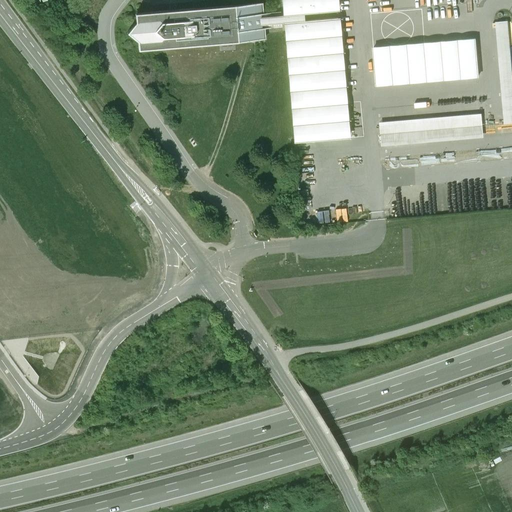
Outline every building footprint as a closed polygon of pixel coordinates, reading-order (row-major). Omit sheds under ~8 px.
[(347,0),(287,0),(289,14),(309,12),(348,9),(347,0)] [(266,3),(135,14),(136,21),(127,32),(138,42),(139,50),(269,40),(268,27),(289,25),(310,23),(309,12),(289,14),(267,16),(266,3)] [(310,23),(289,25),(300,143),(358,138),(348,20),(310,23)] [(511,30),(511,21),(498,22),(506,125),(511,124),(511,30)] [(479,39),(376,48),(379,87),(482,79),(479,39)] [(485,114),(381,123),(384,147),(487,139),(485,114)]
